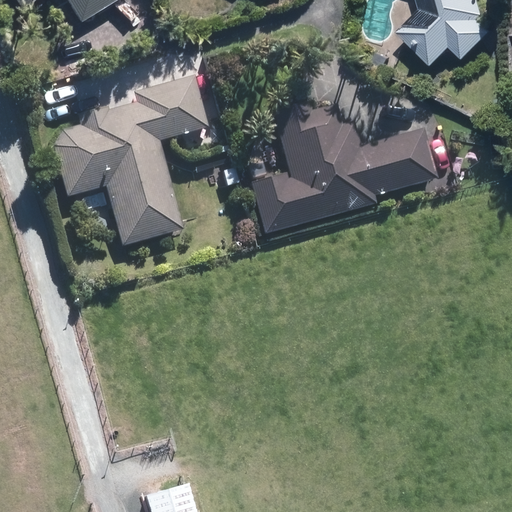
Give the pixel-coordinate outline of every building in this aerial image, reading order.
[(18,0),(21,5),(30,0),(68,0),(80,18),(110,0),(18,0)] [(423,0),(425,6),(403,28),(438,63),(456,44),(469,56),(494,29),(483,18),(486,0),(423,0)] [(207,128),(193,74),(132,91),(135,101),(75,114),(78,126),(61,129),(63,138),(54,140),(66,196),(106,187),(122,247),(183,231),(159,141),(207,128)] [(314,111),(308,100),(273,111),(291,171),(251,183),(266,233),(376,202),(374,196),(437,177),(422,128),(360,146),(353,120),(343,123),(338,104),(314,111)] [(199,511),(191,481),(145,494),(150,511),(199,511)]
